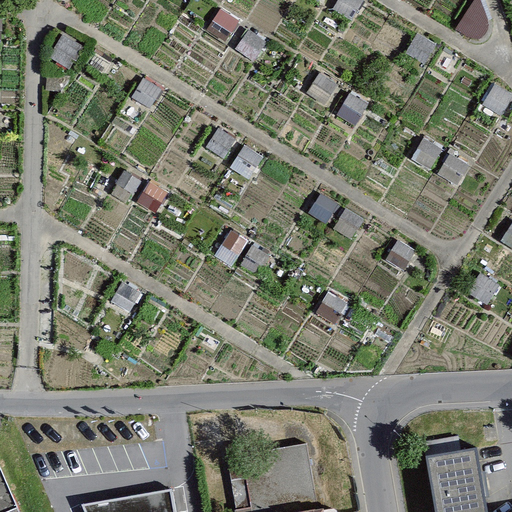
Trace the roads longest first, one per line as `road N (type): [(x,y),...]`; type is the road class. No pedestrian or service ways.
road 1 (track): [(42,0),(26,403)]
road 2 (unclassified): [(0,402),(368,398)]
road 3 (track): [(511,165),(389,369)]
road 4 (unclassified): [(368,398),(511,395)]
